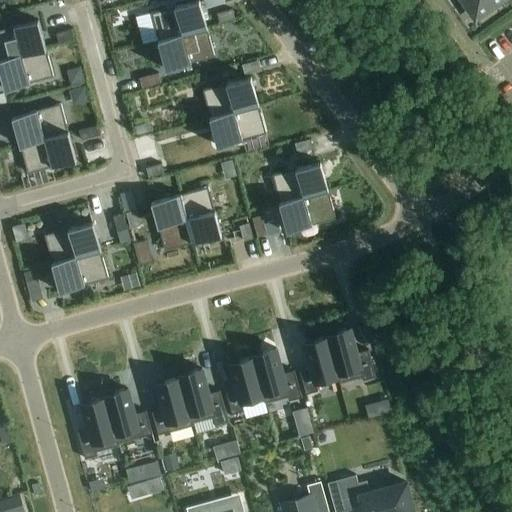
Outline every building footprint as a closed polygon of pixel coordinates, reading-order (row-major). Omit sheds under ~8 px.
[(198,0),(151,13),(158,40),(158,41),(207,28),(198,0)] [(463,0),(476,17),(500,0),(508,0),(510,1),(511,0),(463,0)] [(232,9),(216,13),(219,23),(234,19),(232,9)] [(38,20),(0,30),(0,61),(46,48),(38,20)] [(207,28),(158,41),(166,70),(214,57),(207,28)] [(71,30),(56,34),(59,44),(74,39),(71,30)] [(46,48),(0,61),(0,74),(4,90),(54,77),(46,48)] [(257,60),(241,64),(244,73),(260,69),(257,60)] [(158,72),(139,77),(142,88),(161,82),(158,72)] [(251,77),(203,90),(210,118),(259,105),(251,77)] [(60,104),(12,117),(20,145),(68,132),(60,104)] [(259,105),(210,118),(218,146),(266,133),(259,105)] [(98,126),(79,131),(81,141),(100,135),(98,126)] [(68,132),(20,145),(28,174),(76,160),(68,132)] [(310,141),(295,145),(298,155),(313,151),(310,141)] [(320,163),(272,176),(280,204),(327,191),(320,163)] [(161,164),(145,168),(148,178),(164,173),(161,164)] [(207,187),(179,194),(192,242),(220,234),(207,187)] [(327,191),(280,204),(288,232),(335,219),(327,191)] [(179,194),(151,202),(164,249),(192,242),(179,194)] [(135,210),(126,213),(130,228),(140,226),(135,210)] [(123,214),(113,217),(117,232),(127,229),(123,214)] [(345,216),(313,233),(323,251),(354,235),(345,216)] [(262,217),(253,220),(258,239),(268,237),(262,217)] [(92,222),(45,235),(52,263),(99,250),(92,222)] [(249,225),(240,228),(244,244),(254,241),(249,225)] [(99,250),(52,263),(60,291),(107,278),(99,250)] [(43,268),(24,273),(26,282),(45,277),(43,268)] [(349,327),(326,333),(327,336),(339,380),(339,382),(362,376),(363,380),(375,376),(367,350),(356,354),(349,327)] [(311,367),(300,371),(306,393),(318,390),(317,386),(339,380),(327,336),(304,342),(311,367)] [(274,348),(252,354),(253,356),(265,400),(265,402),(288,396),(289,400),(300,397),(293,371),(282,374),(274,348)] [(237,388),(225,391),(232,414),(244,410),(243,406),(265,400),(253,356),(230,363),(237,388)] [(200,368),(178,374),(178,377),(191,423),(213,417),(215,424),(227,421),(219,391),(208,394),(200,368)] [(163,408),(151,411),(157,434),(192,425),(191,423),(178,377),(156,383),(163,408)] [(127,388),(104,395),(105,397),(118,443),(152,434),(146,412),(134,415),(127,388)] [(89,428),(78,432),(85,459),(98,455),(97,451),(118,445),(118,443),(105,397),(82,403),(89,428)] [(0,436),(3,444),(12,441),(6,426),(0,428),(0,436)] [(309,435),(302,437),(305,448),(312,446),(309,435)] [(237,440),(225,443),(228,456),(240,453),(237,440)] [(175,455),(164,458),(168,470),(179,467),(175,455)] [(237,457),(221,462),(225,475),(241,470),(237,457)] [(356,475),(339,480),(348,510),(363,506),(364,511),(414,511),(406,482),(370,492),(367,481),(358,483),(356,475)] [(158,477),(146,480),(149,492),(161,489),(158,477)] [(309,495),(281,503),(283,511),(315,511),(328,507),(320,481),(307,485),(309,495)] [(24,511),(20,496),(7,500),(10,511),(24,511)] [(207,511),(243,511),(240,501),(207,510),(207,511)]
